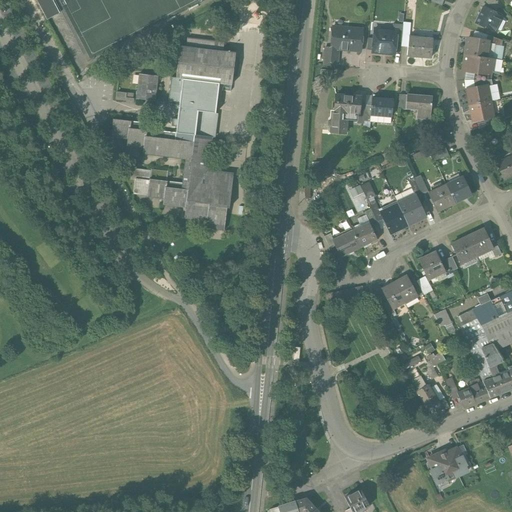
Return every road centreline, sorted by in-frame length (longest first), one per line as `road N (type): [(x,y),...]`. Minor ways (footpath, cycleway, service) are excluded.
road 1 (tertiary): [(248,511),(279,229)]
road 2 (residential): [(351,450),(336,428),(309,326),(313,258),(304,242),(279,229)]
road 3 (tertiary): [(305,0),(279,229)]
road 4 (residential): [(511,400),(388,449),(351,450)]
road 5 (residential): [(21,0),(69,91),(102,111)]
road 6 (residential): [(494,205),(454,117),(447,76)]
road 7 (residential): [(377,267),(494,205)]
